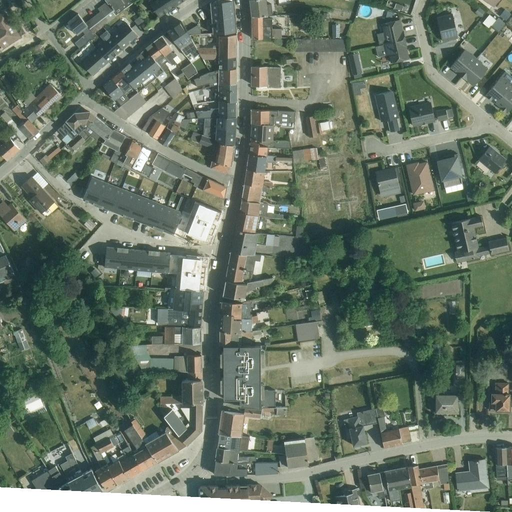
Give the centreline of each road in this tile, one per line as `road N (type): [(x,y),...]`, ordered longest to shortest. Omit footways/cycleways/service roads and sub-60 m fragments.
road 1 (residential): [(182,480),(285,478),(450,438),(511,438)]
road 2 (secondary): [(182,480),(203,455),(213,425),(223,250)]
road 3 (secondary): [(237,186),(243,0)]
road 4 (residential): [(57,185),(133,241),(223,250)]
road 5 (residential): [(80,96),(237,186)]
road 6 (residential): [(424,0),(419,14),(431,74),(492,128)]
road 7 (unclassified): [(201,0),(90,86)]
road 8 (residential): [(373,153),(492,128)]
